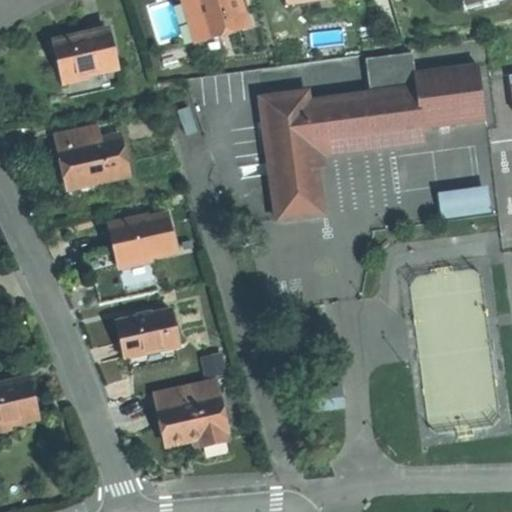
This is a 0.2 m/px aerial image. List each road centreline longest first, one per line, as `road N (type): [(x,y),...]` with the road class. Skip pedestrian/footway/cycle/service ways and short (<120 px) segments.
road 1 (residential): [(0,189),(135,511)]
road 2 (unclassified): [(364,482),(342,305)]
road 3 (residential): [(364,482),(511,476)]
